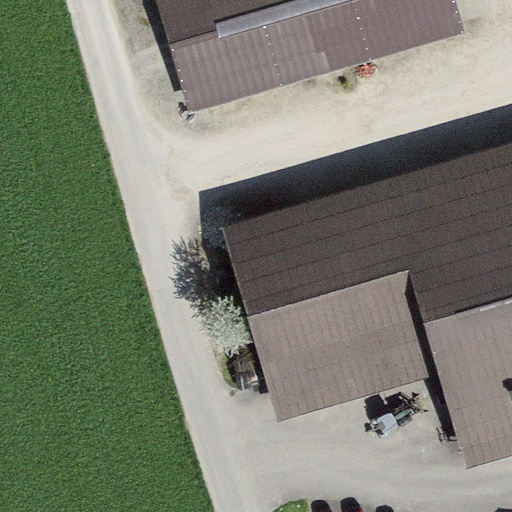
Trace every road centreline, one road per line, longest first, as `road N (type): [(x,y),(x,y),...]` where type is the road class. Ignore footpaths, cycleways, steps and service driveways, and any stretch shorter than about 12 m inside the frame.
road 1 (unclassified): [(89,0),(238,511)]
road 2 (track): [(511,75),(142,183)]
